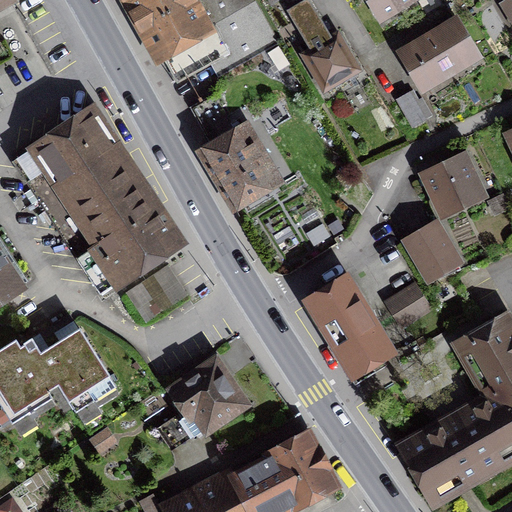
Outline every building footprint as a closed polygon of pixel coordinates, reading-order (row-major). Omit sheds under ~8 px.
[(278,42),(254,0),(132,0),(178,81),(211,63),(218,76),(241,63),(278,42)] [(369,0),(381,18),(410,0),(369,0)] [(511,0),(510,0),(503,4),(511,18),(511,0)] [(336,37),(331,40),(307,1),(290,11),(313,51),(305,55),(325,88),(356,69),(336,37)] [(402,53),(423,88),(476,56),(455,22),(412,46),(402,53)] [(409,92),(397,99),(413,127),(425,120),(409,92)] [(225,105),(217,93),(192,107),(210,140),(216,137),(220,143),(236,134),(234,131),(221,107),(225,105)] [(90,109),(12,162),(100,294),(176,244),(100,129),(102,128),(90,109)] [(236,134),(220,143),(204,153),(235,205),(276,180),(258,149),(269,143),(263,133),(252,139),(244,125),(234,131),(236,134)] [(428,176),(444,211),(479,194),(463,160),(428,176)] [(434,225),(406,241),(430,283),(460,269),(434,225)] [(0,301),(18,290),(0,263),(0,261),(8,256),(0,242),(0,301)] [(127,283),(146,318),(191,293),(172,259),(127,283)] [(308,301),(353,374),(391,351),(347,278),(308,301)] [(429,309),(414,285),(389,302),(403,325),(429,309)] [(406,448),(434,497),(511,452),(511,337),(502,321),(463,344),(494,398),(406,448)] [(58,383),(76,412),(116,387),(79,328),(40,353),(32,337),(23,343),(25,345),(21,348),(15,340),(0,349),(0,404),(12,423),(52,398),(47,390),(58,383)] [(177,411),(194,436),(242,403),(238,398),(239,397),(215,363),(172,392),(183,407),(177,411)] [(234,477),(252,511),(277,511),(332,483),(307,438),(234,477)] [(214,487),(211,482),(171,503),(175,511),(252,511),(234,477),(214,487)]
